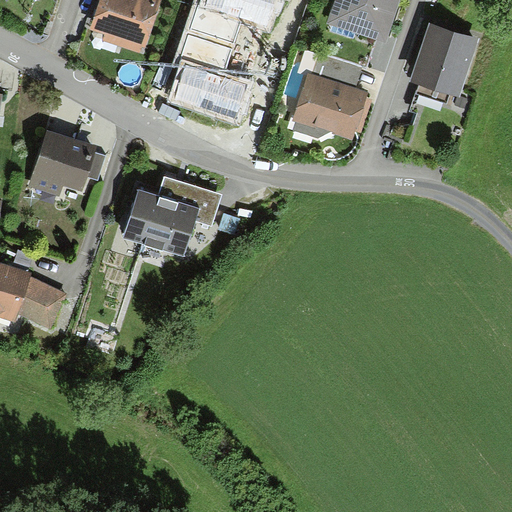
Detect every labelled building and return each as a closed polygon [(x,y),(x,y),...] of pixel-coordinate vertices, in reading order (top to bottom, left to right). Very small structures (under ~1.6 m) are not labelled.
[(163,0),(97,0),(87,29),(146,50),(163,0)] [(400,0),(334,0),(327,23),(387,43),(400,0)] [(407,97),(457,114),(482,38),(433,22),(407,97)] [(363,68),(312,52),(290,120),(354,140),(369,92),(356,88),(363,68)] [(91,149),(46,135),(29,191),(57,200),(61,188),(78,193),(91,149)] [(222,195),(164,178),(159,197),(137,191),(122,241),(184,258),(194,224),(212,229),(222,195)] [(0,321),(14,326),(17,315),(51,331),(66,298),(32,284),(35,275),(0,264),(0,321)]
